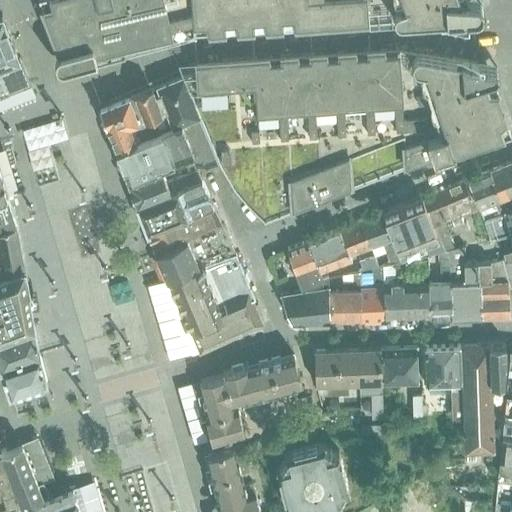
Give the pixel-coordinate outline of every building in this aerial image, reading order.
[(39,0),(53,34),(55,34),(67,65),(188,32),(193,32),(194,32),(194,33),(195,32),(223,30),(224,30),(251,28),(253,28),(280,26),(281,26),(309,24),(310,24),(338,22),(339,22),(367,20),(368,20),(368,18),(456,12),(455,0),(39,0)] [(0,91),(29,77),(19,56),(2,13),(0,13),(0,91)] [(188,71),(183,72),(184,73),(219,160),(226,172),(233,183),(234,185),(248,200),(247,201),(249,202),(264,216),(264,218),(266,217),(377,174),(379,173),(505,130),(504,127),(503,127),(500,121),(497,115),(481,61),(399,47),(399,46),(397,45),(370,48),(370,47),(369,47),(369,48),(341,50),(341,49),(340,49),(340,50),(312,52),(312,51),(311,51),(311,52),(283,54),(283,53),(282,53),(282,54),(255,56),(255,55),(253,55),(253,56),(226,58),(225,58),(225,57),(223,58),(209,59),(187,68),(188,71)] [(107,103),(100,106),(128,178),(184,156),(188,166),(196,163),(204,163),(205,165),(219,160),(184,73),(183,72),(181,71),(106,100),(107,103)] [(511,159),(490,168),(506,209),(511,206),(511,159)] [(128,178),(137,203),(202,178),(198,167),(169,178),(164,164),(128,178)] [(490,168),(468,177),(478,204),(484,218),(506,209),(490,168)] [(468,177),(423,195),(445,249),(454,247),(443,218),(478,204),(468,177)] [(145,222),(148,230),(214,204),(202,178),(137,203),(140,210),(139,211),(143,223),(145,222)] [(0,229),(17,223),(7,194),(0,196),(0,229)] [(423,195),(382,211),(396,245),(414,237),(420,251),(438,251),(445,249),(423,195)] [(148,230),(156,252),(222,223),(214,204),(148,230)] [(511,206),(506,209),(484,218),(490,237),(510,230),(510,232),(511,231),(511,206)] [(382,211),(361,219),(372,245),(375,254),(385,250),(389,263),(383,264),(385,318),(430,317),(429,280),(424,280),(400,280),(400,274),(395,275),(395,262),(401,259),(397,248),(396,246),(382,211)] [(361,219),(336,228),(348,258),(348,260),(352,258),(350,253),(372,245),(361,219)] [(0,275),(24,267),(17,223),(0,229),(0,275)] [(156,252),(167,278),(236,251),(222,223),(156,252)] [(336,228),(308,239),(319,269),(330,265),(348,258),(336,228)] [(511,231),(510,232),(511,237),(511,242),(503,245),(505,254),(505,256),(491,260),(479,261),(482,315),(511,313),(511,231)] [(314,288),(281,293),(292,322),(330,320),(329,289),(328,275),(321,278),(320,276),(321,275),(319,269),(308,239),(287,247),(297,273),(308,269),(314,288)] [(454,247),(445,249),(445,263),(450,262),(450,279),(465,279),(465,261),(465,244),(454,247)] [(445,249),(438,251),(438,259),(441,259),(441,279),(429,280),(430,317),(452,316),(450,279),(450,262),(445,263),(445,249)] [(236,251),(167,278),(184,316),(180,318),(184,328),(188,326),(199,353),(227,340),(264,323),(253,298),(255,297),(236,251)] [(363,267),(371,266),(379,265),(375,255),(359,259),(363,267)] [(479,261),(465,261),(465,279),(450,279),(452,316),(482,315),(479,261)] [(366,276),(360,276),(362,319),(385,318),(383,264),(379,265),(371,266),(372,282),(376,282),(376,286),(366,286),(366,276)] [(0,275),(0,335),(34,324),(27,288),(28,288),(24,267),(0,275)] [(354,287),(329,289),(330,320),(362,319),(360,276),(360,270),(356,271),(353,271),(342,274),(343,281),(354,281),(354,287)] [(34,324),(0,335),(0,363),(10,392),(47,379),(39,352),(34,324)] [(461,344),(463,423),(464,450),(492,449),(495,446),(493,391),(503,390),(506,360),(505,342),(461,344)] [(453,423),(463,423),(461,344),(425,345),(426,382),(428,382),(429,388),(445,387),(444,381),(456,381),(456,387),(452,387),(453,423)] [(417,345),(381,346),(382,382),(418,381),(417,345)] [(381,346),(358,347),(359,381),(360,393),(382,392),(382,382),(381,346)] [(358,347),(337,348),(338,394),(349,393),(348,382),(359,381),(358,347)] [(338,394),(337,348),(314,349),(316,383),(319,394),(338,394)] [(223,373),(200,379),(209,413),(205,414),(212,439),(245,430),(238,405),(251,402),(288,392),(291,391),(289,384),(301,381),(294,354),(248,366),(247,364),(228,369),(223,371),(223,373)] [(413,394),(414,416),(423,415),(423,394),(413,394)] [(511,421),(504,420),(503,431),(511,431),(511,421)] [(1,450),(21,501),(24,507),(49,496),(43,481),(55,477),(38,434),(6,447),(7,448),(1,450)] [(511,440),(502,440),(500,460),(511,461),(511,440)] [(347,492),(350,491),(339,450),(336,450),(326,445),(325,442),(284,453),(285,456),(279,466),(276,466),(287,507),(290,507),(299,511),(313,511),(342,505),(341,502),(347,492)] [(261,511),(253,480),(244,483),(240,471),(250,468),(247,457),(238,459),(234,446),(207,453),(222,511),(261,511)] [(0,488),(1,488),(3,494),(0,495),(0,508),(21,501),(1,450),(0,450),(0,488)] [(499,473),(498,481),(511,482),(511,461),(500,460),(499,473)] [(511,482),(498,481),(496,501),(511,502),(511,482)] [(73,486),(49,496),(24,507),(25,511),(84,511),(76,494),(73,486)] [(0,511),(25,511),(24,507),(21,501),(0,508),(0,511)] [(511,511),(511,502),(496,501),(496,510),(511,511),(510,511),(511,511)]
